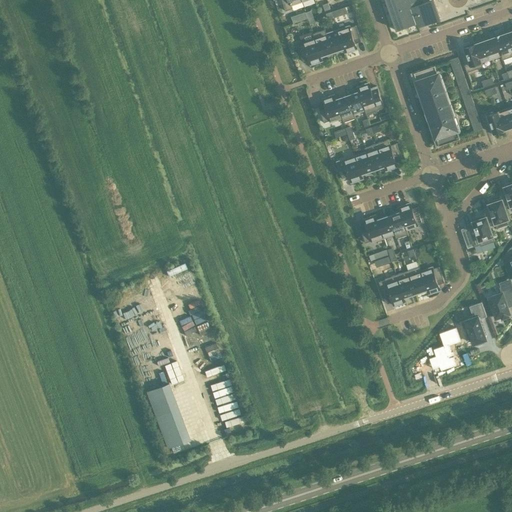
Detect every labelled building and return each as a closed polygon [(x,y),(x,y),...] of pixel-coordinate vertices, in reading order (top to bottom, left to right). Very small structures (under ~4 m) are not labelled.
[(297,3),(303,1),(302,0),(281,0),(285,11),(292,8),(291,5),(297,3)] [(422,0),(385,0),(395,29),(416,22),(417,26),(440,18),(436,6),(433,0),(425,0),(422,1),(422,0)] [(337,30),(343,48),(345,53),(357,48),(354,39),(360,37),(356,25),(350,27),(349,26),(337,30)] [(326,34),(327,34),(325,29),(313,33),(315,38),(321,56),(322,55),(332,52),(326,34)] [(326,34),(332,52),(343,48),(337,30),(327,34),(326,34)] [(495,36),(501,55),(503,59),(511,55),(511,52),(505,32),(495,36)] [(484,39),(491,58),(501,55),(495,36),(484,39)] [(311,64),(317,62),(323,60),(322,55),(321,56),(315,38),(303,42),(304,43),(297,45),(302,57),(308,55),(311,64)] [(474,43),(480,62),(491,58),(484,39),(474,43)] [(480,62),(474,43),(463,47),(466,54),(461,56),(467,71),(482,66),(480,62)] [(459,62),(457,56),(449,59),(451,65),(459,62)] [(414,71),(417,78),(414,79),(435,137),(437,137),(439,144),(460,137),(457,130),(459,129),(439,70),(437,71),(435,64),(414,71)] [(363,86),(357,88),(358,92),(364,109),(365,111),(366,114),(372,112),(378,110),(377,109),(384,107),(378,90),(376,85),(370,88),(368,84),(363,86)] [(358,92),(347,96),(353,113),(364,109),(358,92)] [(326,108),(320,111),(324,122),(330,120),(331,121),(336,119),(342,117),(336,100),(334,95),(329,97),(323,99),(326,108)] [(347,96),(336,100),(342,117),(344,122),(355,118),(353,113),(347,96)] [(475,109),(473,103),(465,106),(467,112),(475,109)] [(498,112),(504,130),(511,126),(511,119),(508,108),(498,112)] [(504,130),(498,112),(488,115),(487,112),(481,114),(486,129),(491,127),(494,135),(500,133),(500,131),(504,130)] [(480,121),(478,115),(470,118),(472,124),(480,121)] [(382,141),(376,143),(384,165),(385,170),(391,168),(397,166),(394,158),(401,155),(397,143),(390,145),(388,139),(382,141)] [(367,152),(372,169),(384,165),(376,143),(365,147),(367,152)] [(372,169),(367,152),(355,156),(361,173),(372,169)] [(351,182),(357,180),(363,178),(361,173),(355,156),(344,160),(344,161),(338,163),(342,175),(348,173),(351,182)] [(502,190),(499,192),(501,198),(502,197),(505,206),(508,206),(510,205),(511,209),(511,181),(509,183),(509,184),(510,185),(504,187),(505,189),(505,190),(502,190)] [(487,208),(483,209),(485,215),(486,215),(489,224),(492,223),(495,222),(497,228),(511,223),(505,206),(502,197),(501,198),(493,200),(494,202),(488,204),(489,207),(487,208)] [(410,205),(404,206),(398,208),(400,213),(406,230),(417,226),(417,225),(423,223),(419,211),(413,213),(410,205)] [(389,217),(395,234),(396,239),(407,235),(406,230),(400,213),(389,217)] [(473,222),(467,224),(467,226),(474,246),(481,244),(481,245),(483,251),(495,247),(494,241),(495,241),(489,224),(486,215),(485,215),(477,218),(478,219),(473,221),(473,222)] [(371,241),(372,242),(383,238),(378,220),(376,216),(364,220),(367,229),(361,231),(365,243),(371,241)] [(395,234),(389,217),(378,220),(383,238),(395,234)] [(389,254),(387,249),(373,254),(375,259),(389,254)] [(419,266),(408,270),(415,293),(426,289),(420,272),(420,271),(419,266)] [(420,271),(420,272),(426,289),(428,294),(441,290),(439,284),(444,282),(439,266),(433,268),(433,267),(420,271)] [(404,297),(415,293),(408,270),(397,274),(404,297)] [(404,297),(397,274),(385,278),(385,279),(379,281),(385,299),(391,296),(394,305),(406,301),(404,297)] [(511,283),(500,287),(502,292),(488,297),(491,305),(489,305),(491,310),(493,310),(496,318),(501,316),(502,318),(509,315),(508,313),(510,313),(507,305),(511,303),(511,283)] [(473,317),(465,320),(473,344),(476,343),(477,345),(485,342),(484,340),(487,339),(479,319),(487,316),(482,301),(469,306),(473,317)] [(438,354),(433,356),(438,368),(443,367),(444,371),(457,367),(451,349),(461,345),(455,329),(443,333),(447,343),(436,347),(438,354)] [(168,383),(146,391),(168,448),(190,440),(168,383)]
